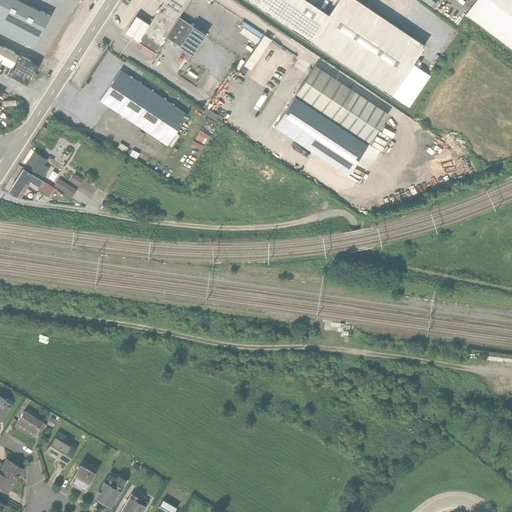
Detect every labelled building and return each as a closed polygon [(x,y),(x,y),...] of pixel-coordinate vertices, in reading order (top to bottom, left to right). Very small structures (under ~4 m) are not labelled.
[(17,0),(0,0),(0,26),(36,44),(50,15),(17,0)] [(188,0),(164,0),(149,25),(143,34),(138,42),(155,53),(165,37),(178,16),(188,0)] [(246,0),(390,97),(424,46),(355,0),(338,0),(331,10),(328,16),(304,0),(246,0)] [(511,0),(475,0),(464,15),(511,50),(511,0)] [(138,42),(149,25),(142,21),(136,16),(124,33),(131,38),(138,42)] [(204,34),(178,16),(165,37),(192,54),(204,34)] [(239,32),(258,41),(263,31),(245,22),(239,32)] [(263,35),(243,65),(250,70),(270,40),(268,38),(263,35)] [(0,62),(10,68),(6,75),(23,84),(26,86),(39,66),(22,57),(18,55),(0,45),(0,62)] [(315,65),(294,97),(367,146),(388,114),(315,65)] [(120,70),(99,101),(167,147),(188,115),(144,86),(120,70)] [(389,116),(382,126),(386,129),(393,119),(389,116)] [(43,127),(35,140),(50,149),(54,142),(56,141),(58,137),(43,127)] [(202,130),(197,138),(206,144),(211,136),(202,130)] [(120,144),(117,149),(125,153),(128,149),(120,144)] [(40,176),(45,168),(43,166),(47,161),(33,152),(25,166),(40,176)] [(22,168),(40,180),(42,177),(49,169),(45,168),(40,176),(25,166),(22,168)] [(22,168),(15,181),(24,187),(32,175),(22,168)] [(75,173),(70,181),(93,196),(98,187),(75,173)] [(60,178),(55,186),(72,197),(78,189),(60,178)] [(24,187),(15,181),(8,192),(17,198),(24,187)] [(10,404),(6,401),(0,397),(0,422),(1,423),(13,406),(10,404)] [(37,430),(42,423),(24,411),(14,427),(32,438),(37,430)] [(51,417),(47,425),(53,429),(57,421),(51,417)] [(76,449),(54,436),(44,453),(58,462),(56,466),(63,471),(76,449)] [(82,436),(78,443),(83,446),(87,439),(82,436)] [(0,471),(16,481),(23,469),(6,459),(0,467),(0,471)] [(84,492),(95,474),(80,464),(69,483),(84,492)] [(16,481),(0,471),(0,490),(7,495),(16,481)] [(111,508),(122,489),(113,483),(111,486),(103,482),(94,498),(111,508)] [(140,499),(131,494),(119,511),(143,511),(146,507),(138,502),(140,499)]
